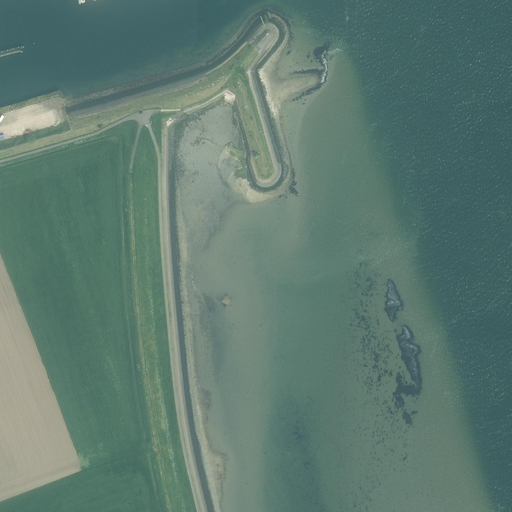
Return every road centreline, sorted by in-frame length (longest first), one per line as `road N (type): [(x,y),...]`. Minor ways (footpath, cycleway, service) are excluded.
road 1 (track): [(170,511),(142,357),(131,172)]
road 2 (unclassified): [(0,161),(139,116)]
